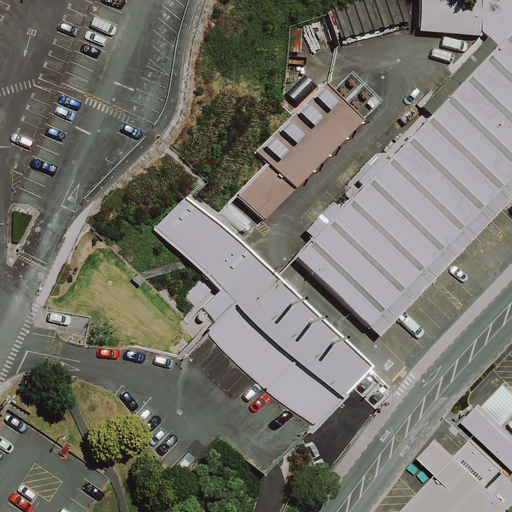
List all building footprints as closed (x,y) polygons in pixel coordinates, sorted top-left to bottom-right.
[(390,0),(360,0),(326,8),(335,47),(398,32),(390,0)] [(480,0),(417,0),(416,32),(478,36),(480,0)] [(511,196),(511,34),(297,259),(378,336),(511,196)] [(362,118),(330,88),(261,159),(266,164),(236,196),(263,221),(362,118)] [(365,366),(181,192),(146,229),(230,309),(207,333),(306,427),(365,366)] [(511,440),(475,406),(459,424),(511,474),(511,440)] [(505,511),(511,505),(511,483),(467,441),(450,459),(433,442),(415,461),(432,477),(398,511),(505,511)] [(199,511),(218,492),(191,467),(157,504),(165,511),(199,511)]
